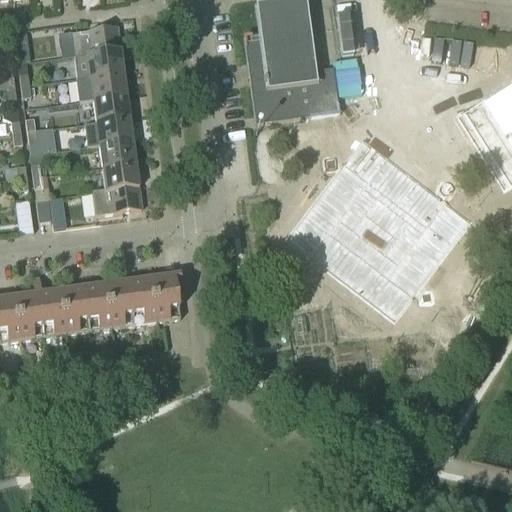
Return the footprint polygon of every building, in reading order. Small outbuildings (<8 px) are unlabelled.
[(258,38),(245,40),(257,129),(339,119),(332,73),(314,75),(304,3),(254,10),(258,38)] [(86,59),(119,55),(116,31),(70,38),(73,62),(86,61),(86,59)] [(18,65),(30,64),(27,35),(14,37),(18,65)] [(73,62),(76,84),(89,82),(122,77),(119,55),(86,59),(86,61),(73,62)] [(511,71),(442,113),(498,205),(511,196),(511,71)] [(125,101),(122,77),(89,82),(92,105),(125,101)] [(26,78),(18,79),(20,91),(28,90),(26,78)] [(5,93),(14,92),(12,80),(4,81),(5,93)] [(28,90),(20,91),(21,103),(30,102),(28,90)] [(15,104),(14,92),(5,93),(7,105),(15,104)] [(125,101),(92,105),(95,128),(128,123),(125,101)] [(10,127),(11,139),(20,138),(17,115),(1,117),(2,123),(10,127)] [(88,152),(98,150),(131,146),(128,123),(95,128),(84,129),(88,152)] [(26,137),(34,136),(32,124),(24,125),(26,137)] [(360,125),(282,229),(392,315),(470,211),(360,125)] [(36,147),(34,136),(26,137),(27,149),(36,147)] [(21,149),(20,138),(11,139),(13,150),(21,149)] [(134,168),(131,146),(98,150),(101,173),(134,168)] [(138,191),(134,168),(101,173),(104,194),(105,195),(138,191)] [(32,182),(40,181),(38,169),(30,170),(32,182)] [(17,184),(26,183),(24,171),(16,172),(17,184)] [(41,193),(40,181),(32,182),(33,194),(41,193)] [(26,183),(17,184),(19,196),(27,195),(26,183)] [(105,195),(104,194),(91,195),(95,220),(141,214),(138,191),(105,195)] [(38,227),(50,225),(47,204),(35,206),(38,227)] [(64,218),(51,220),(53,233),(66,232),(64,218)] [(31,230),(18,231),(19,239),(32,238),(31,230)] [(179,279),(84,291),(89,335),(179,323),(177,306),(182,305),(179,279)] [(84,291),(33,298),(0,302),(0,347),(89,335),(84,291)] [(33,369),(32,359),(24,360),(25,370),(33,369)]
